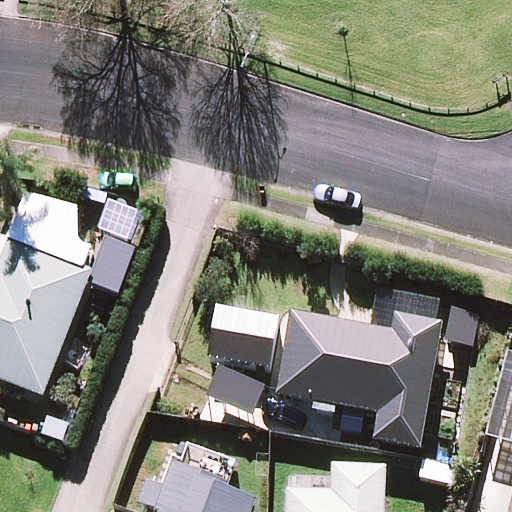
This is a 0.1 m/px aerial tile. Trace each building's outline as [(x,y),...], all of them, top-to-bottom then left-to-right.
[(136,255),(109,245),(91,290),(118,301),(136,255)] [(92,282),(0,246),(0,388),(44,406),(92,282)] [(310,417),(342,423),(339,436),(361,440),(364,422),(379,424),(375,451),(421,459),(442,331),(386,322),(383,340),(293,325),(275,431),(307,436),(310,417)] [(256,511),(257,510),(228,500),(230,494),(170,473),(163,492),(146,486),(136,511),(256,511)] [(385,511),(386,476),(332,474),(332,483),(291,482),(290,511),(385,511)]
